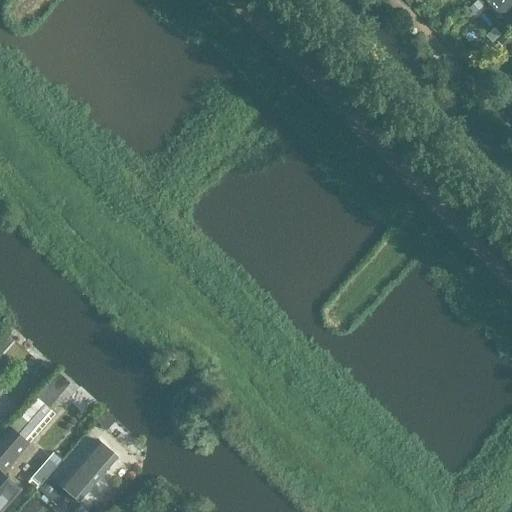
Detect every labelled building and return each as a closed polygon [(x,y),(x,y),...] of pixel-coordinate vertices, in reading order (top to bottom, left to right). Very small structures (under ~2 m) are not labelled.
[(0,357),(0,358),(13,342),(3,334),(0,336),(0,357)] [(39,393),(49,403),(72,381),(61,370),(39,393)] [(2,474),(28,444),(25,441),(51,411),(36,397),(0,437),(0,511),(19,489),(2,474)] [(47,511),(33,499),(21,511),(47,511)] [(172,511),(160,502),(151,511),(172,511)]
